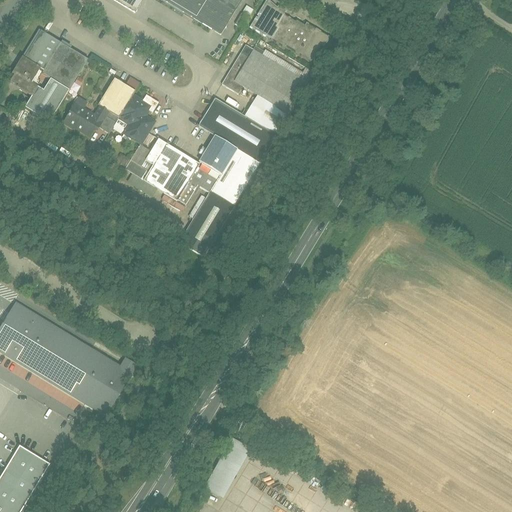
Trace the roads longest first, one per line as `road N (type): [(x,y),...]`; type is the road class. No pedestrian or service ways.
road 1 (tertiary): [(458,0),(159,479)]
road 2 (residential): [(65,2),(68,26),(179,91),(197,79),(196,64),(95,0)]
road 3 (unclassified): [(0,253),(141,336)]
road 4 (unknown): [(0,127),(119,201)]
